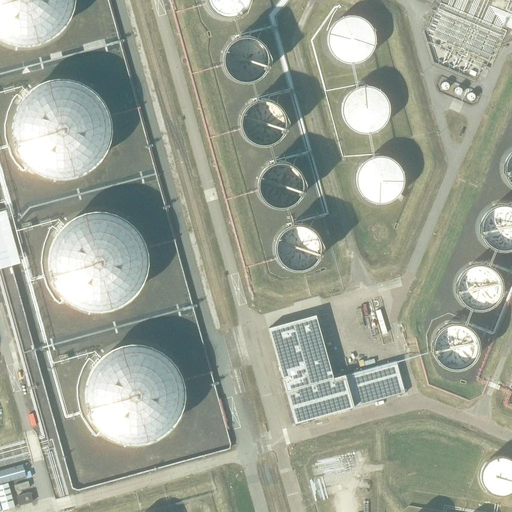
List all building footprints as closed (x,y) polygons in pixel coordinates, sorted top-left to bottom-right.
[(0,0),(0,37),(5,41),(20,44),(35,43),(49,38),(60,28),(68,15),(72,1),(71,0),(0,0)] [(205,0),(206,1),(206,2),(206,3),(207,4),(208,6),(209,8),(210,9),(211,10),(213,12),(214,13),(216,14),(219,16),(221,16),(223,17),(224,17),(226,17),(228,17),(230,17),(232,17),(234,16),(236,16),(238,14),(240,13),(242,12),(244,10),(245,8),(247,6),(247,4),(248,3),(248,1),(248,0),(205,0)] [(369,23),(367,21),(365,20),(364,19),(362,18),(360,17),(358,16),(357,16),(355,15),(353,15),(351,15),(350,15),(348,15),(346,16),(344,16),(342,17),(340,18),(339,18),(337,19),(335,21),(334,22),(333,23),(331,25),(330,26),(329,28),(329,29),(328,31),(327,32),(327,33),(327,35),(326,37),(326,39),(326,40),(326,41),(327,43),(327,45),(327,46),(328,47),(328,48),(328,50),(330,52),(331,53),(332,55),(333,56),(333,57),(335,59),(337,60),(338,61),(341,62),(342,63),(344,63),(346,64),(348,64),(350,64),(352,64),(354,64),(356,63),(358,63),(360,62),(363,61),(365,60),(366,58),(368,57),(369,56),(370,55),(372,53),(373,50),(373,49),(374,47),(375,45),(375,44),(375,42),(375,41),(375,39),(375,37),(375,36),(375,35),(374,33),(374,32),(374,31),(373,30),(372,28),(372,27),(371,25),(369,23)] [(265,51),(265,50),(264,48),(263,47),(261,45),(260,44),(258,42),(257,41),(256,40),(253,39),(252,38),(249,38),(248,38),(245,37),(243,37),(241,38),(239,38),(236,39),(234,40),(233,41),(231,42),(229,44),(228,45),(226,47),(225,49),(225,50),(224,52),(224,53),(223,54),(223,56),(223,58),(223,60),(223,62),(223,63),(223,65),(224,66),(225,68),(225,70),(226,70),(227,72),(227,73),(229,74),(230,76),(232,78),(233,78),(235,79),(237,80),(239,81),(242,81),(244,82),(247,81),(249,81),(251,81),(253,80),(256,79),(258,77),(260,76),(261,75),(262,73),(263,71),(264,71),(265,69),(265,68),(266,66),(266,65),(267,64),(267,62),(267,61),(267,60),(267,59),(267,57),(267,56),(267,55),(266,54),(266,52),(265,51)] [(35,87),(23,97),(15,110),(12,125),(13,140),(18,154),(28,166),(41,174),(56,177),(71,176),(85,171),(97,161),(105,148),(109,133),(108,118),(102,104),(92,92),(79,84),(64,80),(49,81),(35,87)] [(447,83),(446,82),(445,82),(444,82),(443,82),(442,83),(441,83),(441,84),(441,85),(440,86),(441,87),(441,88),(441,89),(442,89),(443,90),(444,90),(445,90),(446,90),(447,89),(448,89),(448,88),(449,87),(449,86),(449,85),(448,84),(448,83),(447,83)] [(384,94),(382,92),(380,91),(379,90),(377,89),(376,88),(374,87),(373,87),(371,86),(368,86),(367,85),(364,85),(361,86),(360,86),(359,86),(357,87),(355,87),(353,89),(352,90),(350,91),(349,92),(347,94),(346,95),(344,97),(344,99),(343,100),(342,102),(341,104),(341,106),(341,108),(341,110),(341,111),(341,113),(341,115),(342,116),(342,117),(343,119),(343,121),(344,122),(345,123),(345,124),(346,125),(347,126),(348,127),(349,128),(351,129),(353,131),(354,132),(355,132),(358,133),(360,134),(363,134),(365,134),(366,134),(368,134),(370,134),(372,133),(375,132),(377,131),(379,130),(381,128),(383,127),(384,125),(385,124),(385,123),(386,122),(387,121),(387,120),(388,119),(388,117),(389,116),(389,115),(389,113),(389,112),(389,110),(389,108),(389,107),(389,105),(389,104),(389,103),(388,102),(387,100),(387,98),(385,96),(384,95),(384,94)] [(475,96),(474,95),(474,94),(473,93),(472,93),(471,93),(470,93),(469,93),(468,93),(467,94),(467,95),(466,95),(466,96),(466,97),(466,98),(467,99),(467,100),(468,100),(469,101),(471,101),(472,101),(473,100),(474,99),(475,98),(475,97),(475,96)] [(283,117),(283,115),(282,113),(281,112),(280,110),(279,108),(278,107),(276,105),(275,104),(273,103),(270,102),(269,102),(267,101),(265,101),(262,100),(261,101),(259,101),(257,101),(256,101),(254,102),(252,103),(251,104),(249,105),(247,106),(246,108),(244,109),(244,111),(243,112),(242,114),(241,116),(241,118),(240,120),(240,122),(240,123),(240,124),(240,125),(241,127),(241,128),(241,129),(242,131),(242,132),(243,134),(244,135),(246,137),(247,138),(247,139),(249,140),(251,141),(251,142),(253,142),(254,143),(256,144),(259,144),(261,144),(264,144),(265,144),(268,144),(269,143),(272,142),(274,141),(276,140),(277,139),(278,138),(279,137),(280,136),(280,135),(281,134),(282,133),(282,132),(283,131),(283,130),(283,128),(284,127),(284,126),(284,124),(284,122),(284,120),(284,118),(283,117)] [(511,150),(511,151),(510,152),(509,153),(507,155),(507,157),(506,158),(505,160),(504,163),(504,164),(504,166),(503,168),(504,170),(504,172),(504,173),(505,175),(505,177),(506,177),(506,178),(507,180),(508,182),(509,183),(511,185),(511,150)] [(402,170),(401,169),(400,167),(399,166),(398,164),(397,163),(396,162),(394,161),(393,160),(390,158),(389,158),(387,157),(385,156),(383,156),(380,156),(379,156),(377,156),(374,156),(373,157),(371,157),(368,159),(366,160),(365,161),(363,162),(362,164),(360,165),(359,167),(359,168),(357,170),(357,172),(357,173),(356,175),(356,176),(356,178),(356,180),(356,182),(356,183),(356,185),(356,186),(357,188),(358,190),(359,192),(360,194),(362,196),(363,198),(364,198),(365,199),(366,200),(368,201),(371,202),(373,203),(376,204),(378,204),(381,204),(384,204),(386,203),(388,202),(389,202),(391,201),(393,200),(395,198),(397,196),(399,194),(400,192),(401,191),(401,190),(402,188),(402,187),(403,186),(403,184),(403,183),(404,181),(404,179),(404,178),(403,176),(403,175),(403,174),(402,172),(402,171),(402,170)] [(300,176),(299,174),(298,173),(297,171),(296,170),(294,168),(293,167),(291,166),(290,165),(288,164),(286,164),(284,164),(283,163),(281,163),(279,163),(277,163),(275,163),(274,164),(272,164),(270,165),(268,166),(267,167),(266,168),(264,170),(262,172),(261,173),(260,175),(259,177),(259,178),(258,180),(258,182),(258,184),(258,186),(258,187),(258,190),(259,191),(259,194),(260,194),(261,196),(262,198),(263,200),(265,202),(267,203),(269,205),(272,206),(274,206),(276,207),(279,207),(281,207),(284,207),(286,206),(289,205),(291,204),(293,203),(295,201),(297,199),(298,197),(299,195),(300,194),(300,193),(301,191),(301,190),(301,189),(302,188),(302,187),(302,185),(302,183),(301,181),(301,180),(301,179),(300,177),(300,176)] [(511,207),(509,207),(507,206),(506,206),(503,205),(501,205),(500,205),(498,206),(497,206),(494,207),(492,208),(490,208),(488,210),(487,211),(486,212),(484,214),(483,215),(482,218),(481,219),(480,221),(480,223),(480,225),(480,227),(480,229),(480,230),(480,231),(480,232),(480,234),(481,235),(482,238),(483,240),(485,242),(486,244),(488,245),(490,247),(493,248),(495,249),(497,249),(499,250),(501,250),(504,250),(506,249),(507,249),(509,249),(510,248),(511,247),(511,207)] [(0,268),(11,265),(20,263),(5,210),(0,211),(0,268)] [(68,222),(60,230),(52,243),(48,254),(48,268),(52,282),(62,296),(76,306),(93,310),(107,309),(121,304),(132,295),(139,285),(144,271),(144,252),(139,238),(129,225),(113,216),(96,213),(80,216),(68,222)] [(299,226),(297,226),(294,226),(293,226),(291,227),(288,228),(286,229),(284,230),(283,231),(282,232),(281,233),(280,234),(279,235),(278,237),(277,239),(276,241),(276,243),(275,245),(275,247),(275,249),(275,250),(276,252),(276,253),(276,255),(277,256),(277,258),(278,258),(279,260),(280,262),(281,263),(283,265),(285,266),(287,268),(289,268),(290,269),(291,269),(293,270),(296,270),(298,270),(300,270),(302,270),(304,269),(306,268),(307,268),(308,267),(309,266),(311,265),(313,263),(314,262),(315,261),(316,259),(317,258),(317,257),(318,256),(318,254),(319,252),(319,251),(319,250),(319,248),(319,246),(319,245),(319,243),(318,242),(318,240),(317,239),(317,237),(315,235),(314,234),(313,233),(312,232),(311,230),(309,230),(308,229),(306,228),(305,227),(302,227),(301,226),(299,226)] [(456,282),(456,284),(456,286),(456,288),(456,290),(456,291),(456,293),(457,294),(457,295),(458,297),(459,299),(460,301),(462,303),(463,303),(464,304),(465,305),(467,307),(469,307),(471,308),(473,309),(475,309),(478,309),(480,309),(483,309),(485,308),(487,307),(488,306),(491,305),(493,303),(494,302),(496,300),(497,298),(498,296),(499,295),(499,293),(499,292),(500,290),(500,289),(500,288),(500,286),(500,284),(500,283),(499,282),(499,281),(498,279),(497,277),(497,275),(495,273),(494,272),(493,271),(491,269),(490,268),(487,267),(486,266),(484,266),(482,265),(479,265),(477,265),(475,265),(474,265),(471,266),(469,267),(467,268),(465,269),(464,270),(462,271),(461,273),(460,274),(458,276),(458,278),(457,279),(457,280),(456,282)] [(390,340),(380,302),(379,302),(378,302),(377,302),(376,302),(375,302),(374,303),(384,342),(385,342),(386,342),(387,342),(388,342),(389,342),(389,341),(390,340)] [(307,420),(405,393),(396,360),(341,376),(340,376),(333,378),(315,315),(268,328),(295,426),(307,422),(307,420)] [(476,341),(475,339),(474,336),(473,334),(472,333),(471,331),(469,330),(467,328),(466,327),(464,326),(462,325),(459,325),(458,324),(456,324),(454,324),(452,324),(450,324),(448,325),(446,325),(444,326),(443,327),(441,328),(439,330),(438,331),(437,332),(436,333),(435,336),(434,338),(433,339),(433,341),(432,342),(432,343),(432,344),(432,346),(432,348),(432,350),(433,353),(434,354),(435,356),(436,359),(437,360),(439,362),(440,363),(442,365),(445,366),(446,367),(448,367),(449,368),(450,368),(451,368),(454,368),(456,368),(458,368),(460,367),(463,367),(463,366),(465,365),(467,364),(469,362),(470,361),(471,360),(472,359),(473,357),(474,355),(475,353),(476,351),(476,349),(476,347),(476,345),(476,344),(476,342),(476,341)] [(106,354),(97,362),(89,375),(86,386),(86,400),(90,414),(100,428),(113,438),(130,442),(145,441),(158,436),(169,427),(177,417),(182,403),(182,384),(177,370),(166,357),(151,348),(134,345),(118,348),(106,354)] [(486,462),(485,463),(483,465),(482,466),(481,468),(481,469),(481,470),(480,472),(480,473),(480,474),(480,475),(480,476),(480,478),(480,479),(480,480),(481,481),(481,482),(481,483),(482,484),(483,486),(483,487),(484,488),(486,490),(488,492),(489,493),(491,494),(493,495),(496,495),(498,496),(500,496),(502,496),(504,495),(507,495),(509,494),(511,493),(511,491),(511,459),(510,459),(509,458),(507,457),(506,457),(504,456),(503,456),(501,456),(499,456),(498,456),(496,456),(495,457),(493,457),(492,458),(490,459),(488,460),(487,461),(486,462)] [(14,507),(7,481),(26,476),(22,465),(0,470),(0,499),(3,510),(14,507)] [(32,502),(30,492),(17,496),(19,505),(32,502)]
